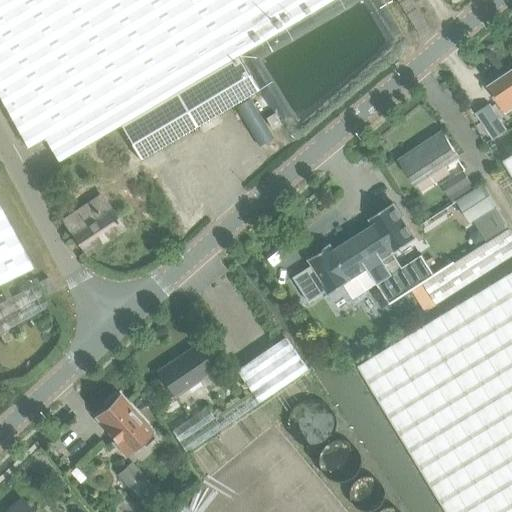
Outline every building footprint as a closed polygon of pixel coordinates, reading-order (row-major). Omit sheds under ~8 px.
[(0,0),(0,96),(28,146),(44,137),(277,0),(0,0)] [(277,0),(44,137),(44,138),(58,161),(120,125),(140,160),(258,90),(247,72),(237,56),(332,0),(277,0)] [(511,72),(487,89),(505,115),(511,110),(511,72)] [(489,107),(476,116),(492,140),(505,132),(489,107)] [(275,113),(266,118),(273,129),(282,124),(275,113)] [(442,132),(399,160),(416,186),(459,158),(442,132)] [(511,273),(354,367),(357,372),(374,399),(391,428),(411,459),(430,490),(443,511),(511,511),(511,156),(503,162),(511,176),(511,273)] [(472,186),(463,172),(441,184),(450,199),(472,186)] [(483,185),(456,202),(471,224),(478,219),(487,213),(496,207),(497,207),(483,185)] [(100,196),(63,222),(87,256),(123,231),(100,196)] [(311,266),(292,278),(308,302),(326,290),(329,294),(343,285),(353,299),(376,284),(389,305),(422,284),(432,277),(434,276),(421,256),(419,257),(402,268),(392,253),(409,242),(415,238),(411,231),(393,203),(370,219),(375,227),(355,240),(335,252),(330,244),(306,259),(311,266)] [(0,283),(32,268),(0,207),(0,283)] [(432,277),(422,284),(436,305),(511,256),(511,233),(509,228),(454,263),(434,276),(432,277)] [(38,283),(44,295),(53,290),(47,278),(38,283)] [(36,284),(0,303),(0,332),(48,306),(44,301),(36,284)] [(206,408),(172,432),(186,453),(306,370),(284,338),(236,371),(250,393),(214,418),(206,408)] [(156,372),(173,397),(198,379),(204,387),(216,378),(210,370),(193,345),(156,372)] [(114,440),(111,443),(123,456),(139,442),(143,446),(153,437),(149,433),(150,431),(118,396),(115,398),(112,396),(104,404),(106,407),(94,418),(114,440)] [(326,424),(326,423),(324,416),(321,410),(315,406),(312,405),(308,405),(302,405),(299,406),(294,410),(290,416),(289,423),(290,430),(294,436),(299,439),(303,441),(306,442),(313,441),(317,439),(320,437),(324,431),(326,424)] [(349,461),(349,460),(348,453),(344,448),(339,444),(333,443),(326,444),(323,446),(320,448),(317,454),(315,459),(317,466),(320,472),(327,476),(331,476),(338,476),(344,472),(347,467),(349,461)] [(142,481),(145,478),(132,462),(117,475),(131,491),(131,490),(139,499),(150,489),(142,481)] [(379,499),(379,498),(378,492),(376,489),(374,486),(370,483),(367,482),(360,481),(354,483),(350,487),(346,492),(345,498),(346,504),(350,510),(353,511),(370,511),(374,510),(377,505),(379,499)] [(9,511),(30,511),(20,500),(9,511)]
